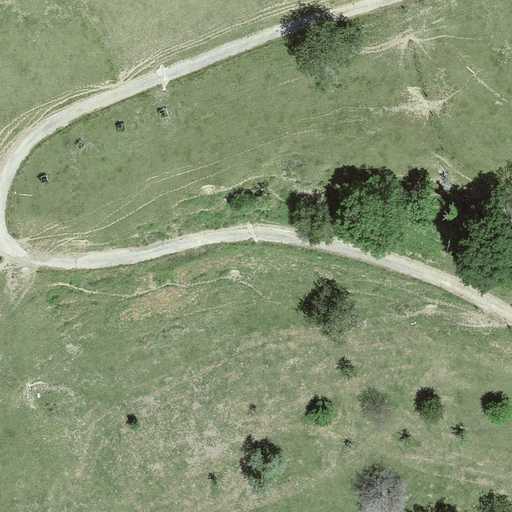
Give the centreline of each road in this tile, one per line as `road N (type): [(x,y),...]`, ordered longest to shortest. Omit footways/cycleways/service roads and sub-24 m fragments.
road 1 (unclassified): [(0,239),(17,255),(89,261),(261,230),(351,247),(511,313)]
road 2 (unclassified): [(379,0),(263,35),(57,118),(0,169)]
